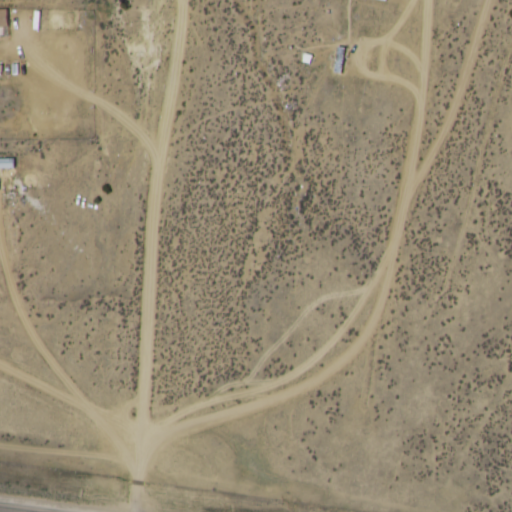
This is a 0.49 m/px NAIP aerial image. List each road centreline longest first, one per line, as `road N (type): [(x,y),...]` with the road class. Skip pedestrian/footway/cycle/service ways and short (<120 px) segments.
road 1 (residential): [(190,0),(161,138),(137,511)]
road 2 (track): [(18,314),(145,462)]
